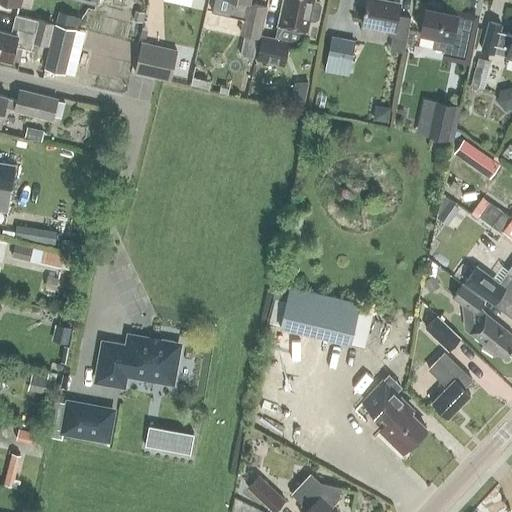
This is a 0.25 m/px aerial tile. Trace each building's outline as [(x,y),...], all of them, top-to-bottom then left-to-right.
[(232,0),(229,18),(243,22),(240,36),(244,37),(240,57),(253,60),(257,39),(259,39),(266,7),(248,3),(248,2),(249,2),(249,0),(232,0)] [(283,0),(278,25),(279,26),(276,39),(289,42),(289,43),(294,44),(301,39),(303,31),(308,32),(310,20),(314,21),(318,18),(321,6),(319,2),(314,1),(314,0),(283,0)] [(366,0),(362,23),(394,29),(390,49),(404,52),(411,18),(410,18),(410,19),(397,16),(400,2),(391,0),(366,0)] [(435,36),(433,48),(444,51),(444,54),(443,54),(465,59),(470,35),(454,31),(458,15),(426,8),(421,33),(435,36)] [(20,62),(23,48),(31,50),(33,42),(48,45),(53,24),(38,20),(16,15),(11,34),(0,30),(0,57),(11,60),(12,60),(20,62)] [(494,53),(496,45),(509,49),(507,57),(511,58),(511,35),(500,32),(502,25),(489,22),(481,50),(494,53)] [(44,69),(65,74),(76,29),(55,24),(44,69)] [(284,66),(289,43),(289,42),(276,39),(262,36),(257,60),(284,66)] [(330,39),(327,58),(351,63),(354,43),(330,39)] [(177,49),(142,41),(135,73),(170,81),(177,49)] [(484,89),(492,61),(479,58),(471,86),(484,89)] [(0,124),(5,107),(14,109),(14,110),(53,119),(58,100),(19,90),(17,101),(7,98),(7,97),(0,95),(0,124)] [(448,140),(455,105),(438,102),(431,137),(448,140)] [(468,159),(479,166),(487,156),(476,148),(468,159)] [(0,210),(8,212),(15,165),(0,163),(0,210)] [(454,217),(459,208),(449,201),(443,209),(454,217)] [(482,214),(480,217),(491,225),(502,211),(490,203),(482,214)] [(475,209),(472,214),(478,219),(480,217),(482,214),(475,209)] [(502,211),(491,225),(501,233),(502,231),(511,237),(511,218),(502,211)] [(480,217),(478,219),(511,243),(511,237),(502,231),(501,233),(491,225),(480,217)] [(14,238),(29,240),(31,228),(16,225),(14,238)] [(64,256),(16,244),(12,257),(61,269),(64,256)] [(477,266),(465,282),(493,303),(511,317),(511,266),(500,283),(477,266)] [(429,293),(440,288),(435,278),(436,273),(424,282),(429,293)] [(466,327),(485,343),(483,347),(494,354),(495,352),(496,353),(497,351),(505,357),(511,348),(511,337),(510,335),(511,334),(486,313),(484,315),(477,309),(483,300),(461,283),(452,296),(467,308),(463,313),(466,327)] [(280,327),(350,343),(360,301),(290,285),(280,327)] [(448,351),(461,338),(438,315),(425,328),(448,351)] [(175,363),(178,346),(175,345),(175,343),(162,340),(161,342),(130,337),(128,348),(126,348),(127,346),(107,342),(106,344),(104,344),(98,380),(123,384),(125,373),(172,382),(173,376),(175,376),(178,363),(175,363)] [(464,387),(472,379),(444,352),(428,369),(447,387),(432,402),(448,418),(471,394),(464,387)] [(47,378),(32,374),(28,389),(51,395),(56,374),(48,372),(47,378)] [(407,403),(384,381),(366,399),(385,418),(389,414),(392,417),(380,429),(403,453),(409,447),(426,429),(404,406),(407,403)] [(64,431),(107,439),(112,411),(69,403),(64,431)] [(21,428),(19,438),(40,441),(42,432),(21,428)] [(169,450),(190,454),(193,438),(172,434),(169,450)] [(320,483),(310,474),(291,494),(308,509),(304,511),(332,511),(330,509),(332,507),(331,506),(337,499),(339,489),(340,489),(340,488),(320,483)] [(273,511),(284,501),(258,477),(247,488),(273,511)]
